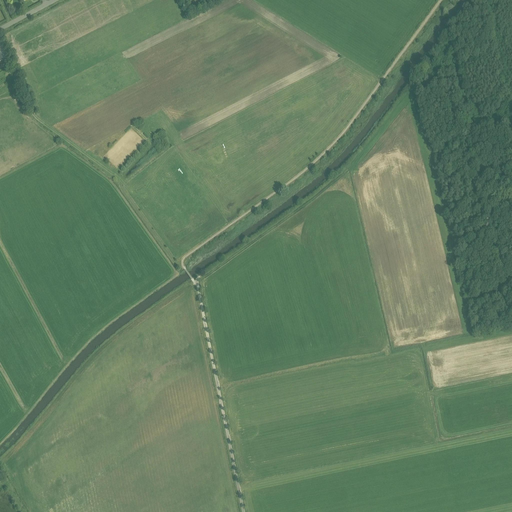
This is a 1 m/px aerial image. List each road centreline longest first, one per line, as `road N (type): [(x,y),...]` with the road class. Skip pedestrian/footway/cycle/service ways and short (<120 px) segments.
road 1 (unclassified): [(245,511),(196,285)]
road 2 (track): [(0,42),(36,118),(126,186)]
